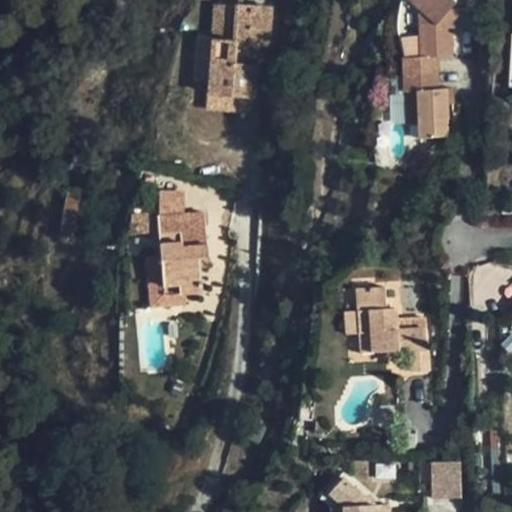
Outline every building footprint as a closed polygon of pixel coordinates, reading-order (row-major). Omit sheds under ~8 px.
[(423,59),(422,78),(454,81),(455,64),(470,65),(471,41),(474,18),(474,17),(484,5),(477,0),(426,0),(445,16),(440,61),(423,59)] [(231,35),(232,3),(212,2),(210,34),(231,35)] [(274,3),(232,3),(231,35),(210,34),(194,35),(195,78),(210,79),(210,92),(254,94),(255,44),(273,44),(274,3)] [(481,19),(474,18),(471,41),(479,41),(481,19)] [(454,81),(422,78),(420,95),(431,96),(428,145),(457,147),(461,98),(452,97),(454,81)] [(76,237),(83,186),(68,184),(62,235),(76,237)] [(157,212),(161,252),(163,283),(182,281),(182,291),(188,290),(201,288),(199,257),(208,256),(205,209),(157,212)] [(163,283),(161,252),(146,254),(151,305),(189,302),(188,290),(182,291),(182,281),(163,283)] [(374,288),(345,291),(349,335),(362,334),(364,355),(400,352),(403,374),(419,372),(415,329),(388,331),(387,310),(376,311),(374,288)] [(349,335),(345,291),(331,292),(335,336),(349,335)] [(463,496),(462,460),(434,461),(435,496),(463,496)] [(323,488),(323,503),(336,503),(336,511),(381,511),(381,499),(364,499),(344,473),(323,488)] [(336,511),(336,503),(323,503),(323,511),(336,511)]
